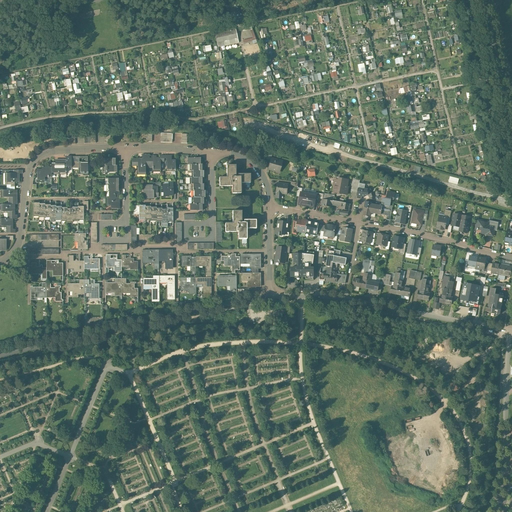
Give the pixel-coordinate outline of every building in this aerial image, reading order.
[(328,15),(319,17),(321,24),(330,21),(328,15)] [(235,27),(220,31),(223,41),(237,38),(235,27)] [(253,30),(249,30),(252,38),(243,40),(243,43),(256,40),(253,30)] [(119,64),(122,80),(129,79),(125,62),(119,64)] [(358,64),(360,73),(367,71),(364,63),(358,64)] [(70,79),(65,80),(66,88),(69,88),(70,91),(73,91),(70,79)] [(306,120),(303,120),(303,118),(297,120),(300,128),(308,125),(306,120)] [(156,156),(149,156),(149,161),(145,161),(145,168),(152,168),(152,170),(160,170),(160,162),(160,158),(156,158),(156,156)] [(79,159),(76,159),(76,157),(71,157),(71,167),(71,168),(80,168),(80,173),(83,173),(83,176),(88,176),(87,163),(83,163),(83,162),(79,162),(79,159)] [(282,162),(276,160),(276,159),(271,158),(270,162),(270,161),(270,162),(268,170),(275,172),(275,170),(279,171),(282,162)] [(175,160),(166,160),(166,170),(171,170),(171,172),(175,172),(175,160)] [(140,161),(132,161),(131,166),(137,166),(137,173),(145,173),(145,168),(145,161),(142,161),(140,161)] [(235,165),(226,165),(226,178),(219,178),(219,186),(231,186),(231,194),(240,194),(240,183),(250,183),(250,174),(235,174),(235,165)] [(51,167),(41,167),(41,170),(37,170),(37,181),(44,181),(44,180),(51,180),(51,173),(51,167)] [(13,173),(6,173),(7,185),(10,185),(10,187),(14,187),(14,183),(19,183),(19,179),(17,178),(17,174),(13,174),(13,173)] [(348,180),(343,179),(343,181),(335,180),(334,186),(335,186),(333,193),(347,195),(348,187),(347,187),(348,180)] [(288,185),(276,183),(275,193),(276,193),(275,199),(281,199),(282,194),(287,195),(288,185)] [(169,185),(163,185),(163,197),(169,197),(169,196),(172,196),(172,185),(169,185)] [(152,186),(144,186),(144,193),(146,193),(146,198),(153,198),(153,196),(158,196),(158,187),(157,186),(152,186)] [(369,189),(358,187),(357,196),(361,196),(364,197),(365,193),(368,194),(369,189)] [(17,190),(2,190),(3,198),(8,197),(8,205),(14,205),(17,205),(17,197),(17,190)] [(387,198),(385,199),(383,199),(382,204),(389,206),(391,199),(394,199),(395,194),(388,192),(387,198)] [(301,193),(300,197),(299,204),(300,205),(302,205),(303,205),(303,204),(306,205),(309,194),(301,193)] [(316,195),(309,194),(306,205),(310,206),(311,207),(313,207),(314,207),(315,200),(316,196),(316,195)] [(109,198),(107,198),(107,206),(111,206),(111,209),(119,209),(119,206),(118,206),(118,198),(109,198)] [(330,201),(322,199),(321,205),(323,206),(324,206),(332,207),(332,206),(333,201),(330,201)] [(8,205),(2,205),(2,212),(7,212),(7,215),(13,215),(13,208),(14,208),(14,205),(8,205)] [(372,209),(364,207),(363,216),(370,217),(371,213),(381,215),(382,210),(375,209),(372,209)] [(395,223),(405,225),(408,211),(398,209),(395,223)] [(424,211),(414,210),(412,222),(417,223),(416,224),(421,225),(424,211)] [(241,211),(232,211),(232,223),(225,223),(225,232),(237,232),(237,239),(246,239),(246,229),(256,229),(256,220),(241,220),(241,211)] [(462,216),(454,214),(452,225),(452,226),(460,227),(462,216)] [(466,217),(462,216),(460,227),(459,231),(467,233),(470,218),(466,217)] [(447,219),(439,217),(437,227),(444,229),(445,228),(447,219)] [(7,219),(0,219),(0,226),(6,226),(6,230),(11,230),(11,223),(12,223),(12,219),(7,219)] [(307,221),(302,220),(301,222),(300,221),(298,221),(296,228),(297,228),(297,230),(298,230),(300,230),(301,232),(305,232),(307,221)] [(282,221),(278,221),(277,228),(275,227),(274,235),(275,235),(279,235),(279,236),(280,236),(280,233),(283,234),(284,232),(289,233),(290,228),(289,228),(289,224),(286,223),(282,223),(282,221)] [(319,223),(307,221),(305,232),(305,233),(316,235),(316,234),(317,235),(317,233),(319,225),(319,223)] [(483,222),(478,221),(477,225),(475,225),(474,229),(481,231),(481,233),(485,234),(485,231),(487,232),(487,234),(493,235),(494,230),(497,231),(498,223),(489,221),(489,223),(484,222),(484,221),(483,222)] [(336,226),(326,224),(325,226),(324,232),(324,234),(328,235),(328,237),(334,238),(334,237),(336,228),(336,226)] [(348,228),(339,227),(339,228),(339,230),(342,231),(340,240),(350,242),(352,229),(348,228)] [(85,234),(74,234),(74,240),(79,240),(79,246),(80,246),(80,249),(87,249),(87,245),(86,245),(86,242),(83,242),(83,241),(84,241),(84,238),(83,238),(85,238),(85,234)] [(388,236),(379,234),(377,245),(377,243),(380,244),(381,247),(385,247),(386,247),(387,242),(388,236)] [(403,239),(394,237),(392,247),(401,249),(402,249),(402,244),(403,239)] [(409,237),(407,254),(420,256),(422,239),(409,237)] [(441,247),(433,245),(431,255),(439,257),(440,255),(441,249),(441,247)] [(284,248),(277,247),(275,261),(285,263),(287,252),(287,248),(284,248)] [(153,250),(147,250),(146,251),(143,251),(142,262),(148,262),(148,261),(152,261),(152,262),(153,262),(153,263),(154,263),(154,269),(159,269),(159,260),(159,251),(155,251),(155,252),(153,252),(153,250)] [(172,250),(159,250),(159,251),(159,260),(166,260),(167,268),(172,268),(172,250)] [(334,252),(328,251),(326,267),(328,267),(327,274),(331,274),(332,267),(333,263),(334,256),(334,252)] [(296,263),(296,269),(296,277),(302,277),(302,269),(302,253),(293,253),(293,263),(296,263)] [(127,257),(127,259),(125,259),(125,255),(121,255),(121,260),(121,267),(125,267),(125,266),(131,266),(131,268),(137,268),(137,261),(133,261),(133,259),(129,259),(129,257),(127,257)] [(231,255),(227,255),(227,256),(221,256),(221,261),(223,261),(223,265),(233,265),(233,270),(239,270),(239,257),(231,257),(231,255)] [(260,255),(241,255),(241,264),(241,263),(247,263),(250,263),(250,267),(251,267),(251,273),(258,273),(258,268),(260,269),(260,255)] [(77,261),(77,260),(75,260),(75,261),(73,261),(73,256),(69,256),(69,262),(68,262),(68,268),(75,268),(75,271),(84,271),(84,270),(84,268),(84,261),(77,261)] [(88,259),(88,256),(84,257),(84,261),(84,268),(99,268),(99,259),(88,259)] [(112,258),(110,258),(110,256),(106,256),(106,267),(116,267),(116,271),(121,270),(121,267),(121,260),(117,260),(117,258),(115,259),(114,258),(114,257),(113,257),(112,258)] [(339,257),(334,256),(333,263),(337,264),(345,265),(347,258),(339,257)] [(476,268),(478,257),(472,256),(471,256),(469,256),(469,258),(468,260),(468,261),(468,262),(467,268),(475,269),(476,268)] [(191,257),(182,257),(182,266),(190,266),(190,271),(191,271),(191,275),(193,275),(194,275),(195,275),(195,266),(195,258),(191,258),(191,257)] [(211,257),(195,257),(195,258),(195,266),(205,266),(205,272),(211,272),(211,257)] [(486,259),(478,257),(476,268),(484,270),(485,263),(486,259)] [(54,263),(51,263),(51,261),(46,261),(46,268),(46,271),(54,271),(54,274),(59,274),(59,272),(63,272),(63,263),(57,263),(56,263),(56,262),(55,262),(55,263),(54,263)] [(40,267),(36,267),(36,263),(31,263),(31,274),(42,274),(42,277),(47,277),(46,271),(46,268),(42,268),(42,265),(41,264),(40,265),(40,267)] [(500,265),(493,263),(493,264),(491,272),(493,272),(493,274),(498,275),(500,265)] [(511,267),(500,265),(498,275),(510,277),(511,267)] [(332,267),(331,274),(330,282),(337,283),(337,282),(339,283),(342,283),(343,275),(334,275),(335,272),(336,272),(336,268),(332,267)] [(314,277),(314,269),(302,269),(302,277),(314,277)] [(376,276),(372,275),(373,270),(369,269),(368,274),(367,281),(373,282),(373,283),(375,283),(376,276)] [(417,272),(410,270),(409,278),(415,280),(417,272)] [(251,273),(242,273),(242,280),(247,280),(247,289),(255,289),(255,287),(260,287),(260,273),(258,273),(251,273)] [(391,275),(384,274),(382,284),(389,286),(391,275)] [(159,276),(154,276),(154,279),(145,279),(145,285),(152,285),(152,287),(153,287),(153,295),(151,295),(151,302),(159,302),(159,282),(159,276)] [(174,276),(159,276),(159,282),(167,282),(167,299),(174,299),(174,276)] [(236,276),(217,277),(217,286),(229,286),(229,292),(236,292),(236,289),(236,276)] [(195,278),(180,278),(180,284),(181,284),(181,289),(189,289),(189,293),(196,293),(195,283),(195,278)] [(211,278),(195,278),(195,283),(203,283),(203,301),(211,301),(211,278)] [(362,280),(361,280),(354,278),(353,286),(359,288),(359,287),(365,288),(367,281),(362,280)] [(115,285),(106,285),(106,292),(115,292),(115,295),(121,295),(121,292),(121,279),(115,279),(115,285)] [(126,284),(125,279),(121,279),(121,292),(131,292),(131,296),(136,296),(136,288),(134,289),(134,284),(126,284)] [(80,280),(80,285),(79,285),(79,284),(76,284),(76,285),(69,285),(69,291),(73,291),(73,296),(78,296),(78,294),(84,294),(84,293),(84,280),(80,280)] [(89,285),(89,280),(84,280),(84,293),(90,293),(90,296),(94,296),(94,297),(97,297),(97,294),(99,294),(98,284),(94,284),(94,285),(93,285),(93,284),(90,284),(90,285),(89,285)] [(462,285),(459,300),(470,302),(469,304),(478,306),(480,296),(479,296),(481,285),(464,282),(463,285),(462,285)] [(40,288),(39,288),(38,288),(38,289),(30,289),(31,299),(35,299),(35,297),(46,297),(46,283),(41,283),(41,289),(41,288),(40,288)] [(50,288),(50,283),(46,283),(46,297),(56,296),(57,300),(61,300),(61,293),(59,293),(59,288),(50,288)] [(375,283),(373,283),(371,290),(381,292),(382,284),(375,283)] [(411,289),(403,287),(403,288),(401,287),(398,287),(396,295),(409,297),(411,289)] [(495,294),(493,305),(491,313),(494,313),(500,314),(503,296),(495,294)]
